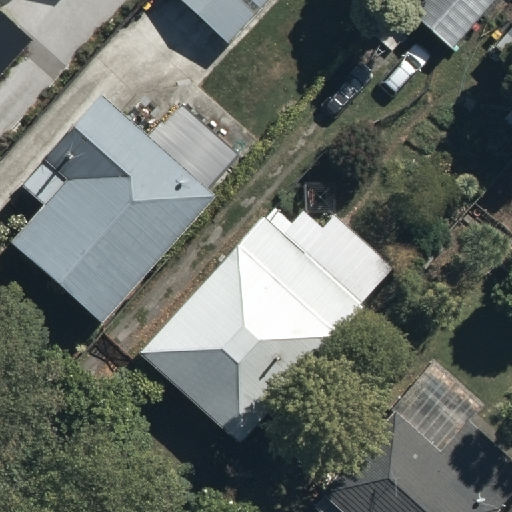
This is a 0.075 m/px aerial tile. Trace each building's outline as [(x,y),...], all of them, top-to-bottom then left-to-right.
[(149,0),(223,64),(277,2),(273,0),(149,0)] [(494,0),(415,0),(405,11),(448,51),(494,0)] [(0,74),(29,42),(0,15),(0,74)] [(511,32),(495,52),(511,67),(511,32)] [(0,267),(90,346),(203,217),(199,213),(230,177),(169,123),(137,160),(85,114),(29,178),(54,200),(0,261),(0,267)] [(245,237),(129,369),(255,479),(371,348),(245,237)] [(285,511),(506,511),(511,506),(511,476),(400,379),(284,511),(285,511)]
